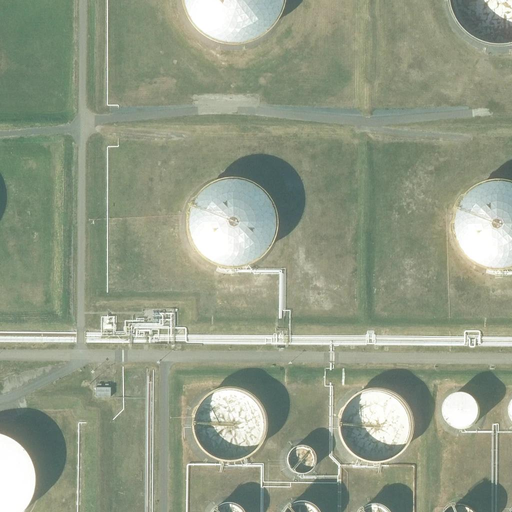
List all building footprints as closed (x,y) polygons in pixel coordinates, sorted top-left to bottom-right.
[(237,47),(240,47),(243,46),(247,45),(250,44),(253,43),(255,42),(258,40),(261,38),(262,37),(264,36),(266,34),(268,32),(271,30),(273,27),(275,24),(277,21),(279,18),(279,17),(280,14),(281,13),(281,11),(282,8),(282,7),(283,4),(283,3),(284,1),(283,0),(179,0),(179,2),(180,6),(181,9),(181,10),(181,11),(182,14),(183,15),(184,17),(186,21),(187,23),(189,26),(191,28),(192,29),(194,32),(197,35),(200,37),(202,39),(204,40),(207,41),(210,43),(212,44),(216,45),(220,46),(224,47),(226,47),(229,47),(231,47),(234,47),(237,47)] [(511,0),(449,0),(449,2),(450,3),(450,5),(450,7),(450,8),(451,11),(451,12),(452,15),(453,17),(454,18),(455,20),(456,23),(457,25),(458,26),(460,29),(462,31),(464,33),(466,36),(469,38),(473,40),(475,42),(478,44),(481,45),(484,46),(487,47),(491,48),(494,49),(497,49),(499,49),(503,49),(506,49),(510,49),(511,48),(511,0)] [(268,253),(269,251),(271,249),(272,247),(273,244),(274,242),(274,240),(275,238),(276,235),(276,233),(276,232),(276,229),(276,227),(276,225),(276,222),(276,220),(275,217),(275,215),(274,213),(273,211),(272,208),(271,206),(270,204),(269,202),(267,200),(266,198),(264,196),(262,195),(261,193),(258,191),(256,190),(254,188),(252,187),(250,186),(247,185),(245,184),(242,183),(239,183),(237,183),(234,182),(232,182),(230,182),(227,182),(225,183),(223,183),(219,184),(217,185),(214,186),(212,187),(210,188),(208,189),(205,191),(203,192),(201,194),(200,195),(197,198),(196,200),(194,202),(193,204),(192,206),(191,208),(190,210),(189,211),(188,214),(188,216),(187,218),(187,221),(187,223),(186,224),(186,227),(186,229),(186,230),(187,233),(187,236),(188,237),(188,240),(189,242),(189,243),(190,245),(191,247),(193,251),(195,254),(196,256),(198,257),(199,258),(200,260),(203,262),(205,264),(206,264),(209,266),(212,268),(216,269),(219,270),(223,271),(226,272),(228,272),(231,272),(234,272),(238,272),(242,271),(245,270),(248,269),(251,268),(253,267),(256,265),(257,264),(259,263),(261,261),(262,261),(263,259),(264,258),(266,255),(268,253)] [(511,183),(508,183),(506,182),(503,182),(499,182),(497,183),(494,183),(491,184),(487,185),(485,186),(483,187),(480,188),(478,189),(476,191),(473,193),(471,195),(469,196),(467,199),(465,201),(464,203),(463,205),(462,207),(461,208),(460,210),(459,213),(459,215),(458,218),(457,221),(457,223),(457,225),(457,228),(457,230),(457,233),(458,235),(458,237),(459,240),(459,241),(460,243),(461,245),(462,248),(463,250),(464,252),(466,254),(467,256),(469,257),(470,259),(472,261),(474,262),(476,264),(479,266),(481,267),(484,268),(486,269),(488,270),(492,271),(494,272),(498,272),(501,272),(504,272),(506,272),(509,272),(511,271),(511,183)] [(110,397),(110,388),(95,388),(95,397),(110,397)] [(257,453),(259,451),(260,449),(261,447),(262,446),(263,444),(264,442),(265,440),(266,437),(266,435),(267,433),(267,431),(267,429),(267,427),(267,425),(267,422),(267,420),(266,418),(266,416),(265,414),(264,412),(263,410),(262,408),(261,406),(260,404),(258,403),(257,401),(255,399),(253,397),(251,396),(249,395),(247,394),(245,393),(243,392),(241,391),(238,390),(236,390),(234,390),(231,390),(229,390),(227,390),(225,390),(223,390),(221,391),(217,392),(215,392),(212,394),(210,395),(209,396),(207,397),(205,399),(204,400),(202,402),(201,403),(199,405),(198,407),(197,409),(195,412),(195,414),(194,416),(193,418),(193,419),(193,421),(192,423),(192,424),(192,427),(192,430),(192,432),(193,433),(193,434),(193,436),(193,437),(194,439),(195,442),(196,444),(196,445),(197,446),(198,447),(200,450),(202,453),(203,454),(206,456),(209,458),(211,460),(213,461),(214,461),(216,462),(219,463),(223,464),(226,465),(229,465),(232,465),(235,464),(238,464),(241,463),(244,462),(247,460),(250,459),(252,458),(254,456),(257,453)] [(371,465),(373,465),(375,465),(379,465),(381,465),(383,464),(385,464),(388,463),(390,462),(392,461),(394,460),(397,458),(399,456),(401,455),(402,454),(403,453),(405,451),(406,449),(407,447),(408,445),(410,443),(411,441),(411,438),(412,436),(413,433),(413,432),(413,430),(413,428),(413,424),(413,422),(412,420),(412,419),(411,417),(411,415),(410,413),(409,410),(407,408),(406,406),(405,404),(404,403),(402,401),(400,399),(398,397),(396,396),(394,395),(392,394),(389,393),(387,392),(385,391),(383,391),(381,390),(379,390),(376,390),(372,390),(370,390),(367,391),(365,391),(362,393),(360,393),(357,395),(355,396),(353,397),(351,399),(349,401),(347,402),(345,405),(344,407),(343,409),(342,410),(341,412),(340,414),(339,417),(339,418),(339,420),(338,422),(338,425),(338,427),(338,428),(338,431),(338,433),(339,435),(339,437),(340,439),(340,441),(341,443),(342,445),(343,447),(344,449),(346,451),(347,452),(349,454),(350,455),(352,457),(355,459),(357,461),(359,462),(361,462),(363,463),(365,464),(368,464),(371,465)] [(479,407),(478,406),(477,403),(476,401),(475,400),(474,399),(473,398),(471,397),(470,396),(469,395),(467,395),(466,394),(464,394),(463,394),(461,394),(460,394),(458,394),(456,395),(455,395),(453,396),(452,396),(450,398),(449,399),(448,400),(447,401),(446,402),(446,404),(445,405),(444,406),(444,408),(444,409),(444,410),(444,412),(444,413),(444,414),(444,415),(444,417),(445,417),(445,419),(446,420),(447,422),(448,423),(449,424),(451,426),(452,427),(454,428),(456,429),(457,429),(460,429),(461,430),(463,429),(464,429),(466,429),(467,429),(469,428),(471,427),(472,426),(474,425),(475,423),(477,421),(477,420),(478,419),(479,417),(479,414),(479,413),(479,412),(479,411),(479,409),(479,408),(479,407)] [(22,511),(24,511),(25,509),(27,506),(28,504),(29,502),(30,499),(31,498),(32,496),(32,495),(33,492),(33,490),(34,488),(34,486),(34,484),(34,480),(34,478),(34,475),(33,473),(33,472),(33,469),(32,467),(31,465),(30,462),(30,461),(29,459),(28,457),(26,455),(25,453),(24,452),(22,450),(20,447),(17,445),(15,443),(14,443),(12,441),(10,440),(8,439),(5,437),(2,436),(0,435),(0,511),(22,511)] [(315,462),(315,460),(315,459),(315,457),(315,456),(314,455),(314,453),(313,452),(312,451),(311,450),(310,449),(309,448),(308,448),(307,447),(305,447),(304,446),(303,446),(301,446),(299,446),(297,446),(296,447),(295,447),(294,448),(293,449),(291,450),(290,450),(290,451),(289,453),(288,454),(288,455),(287,456),(287,458),(287,459),(287,460),(287,462),(287,463),(287,464),(288,466),(288,467),(289,468),(290,470),(291,471),(292,472),(294,473),(295,473),(296,474),(297,474),(299,474),(300,475),(301,475),(303,475),(304,474),(305,474),(307,473),(308,473),(309,472),(310,471),(311,470),(312,470),(313,468),(314,467),(314,465),(315,464),(315,463),(315,462)] [(317,511),(316,511),(315,509),(313,508),(311,506),(309,505),(308,504),(307,504),(304,503),(303,503),(301,503),(299,503),(297,503),(295,503),(293,504),(291,505),(290,505),(288,506),(287,507),(285,509),(284,510),(283,511),(317,511)] [(389,511),(388,510),(386,509),(385,508),(383,506),(382,505),(381,505),(379,504),(377,503),(375,503),(373,503),(371,503),(369,503),(367,504),(366,504),(364,505),(362,507),(360,507),(359,509),(358,510),(357,511),(356,511),(389,511)]
